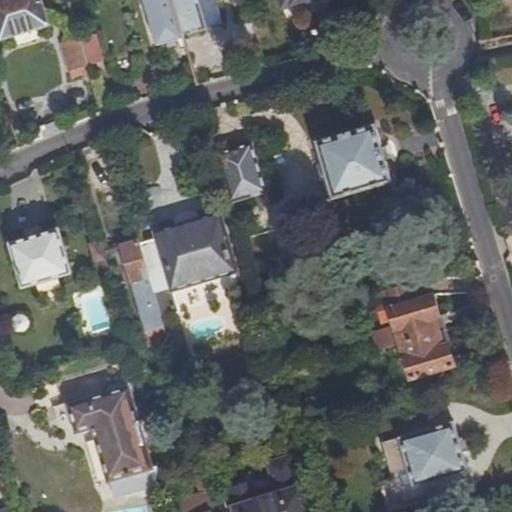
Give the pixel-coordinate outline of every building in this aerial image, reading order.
[(0,0),(0,38),(1,38),(1,39),(49,25),(41,0),(0,0)] [(181,49),(187,47),(183,35),(172,0),(144,0),(158,44),(178,38),(181,49)] [(172,0),(183,35),(204,28),(196,0),(172,0)] [(215,0),(196,0),(204,28),(222,23),(215,0)] [(280,0),(284,10),(316,0),(280,0)] [(228,60),(229,28),(208,28),(208,35),(194,34),(193,59),(228,60)] [(480,30),(481,42),(493,38),(491,28),(480,30)] [(96,34),(79,38),(87,65),(103,60),(96,34)] [(73,77),(89,72),(87,65),(79,38),(63,43),(73,77)] [(376,126),(317,143),(333,199),(392,182),(376,126)] [(252,143),(217,154),(231,202),(233,201),(267,191),(252,143)] [(159,238),(140,244),(162,317),(177,313),(171,291),(237,270),(234,260),(236,259),(232,248),(230,249),(220,215),(158,234),(159,238)] [(59,229),(11,243),(24,286),(72,272),(59,229)] [(140,244),(140,241),(123,246),(151,343),(169,338),(167,332),(162,317),(140,244)] [(428,291),(424,280),(384,291),(388,303),(428,291)] [(86,337),(110,334),(105,288),(80,291),(86,337)] [(384,291),(370,295),(374,307),(388,303),(384,291)] [(429,296),(428,291),(388,303),(389,308),(395,325),(375,331),(381,350),(400,344),(445,331),(434,295),(429,296)] [(388,303),(374,307),(376,312),(389,308),(388,303)] [(190,323),(196,340),(230,327),(223,310),(190,323)] [(455,365),(445,331),(400,344),(411,379),(455,365)] [(281,366),(285,379),(296,375),(292,363),(281,366)] [(92,429),(107,482),(150,469),(127,388),(68,406),(75,433),(92,429)] [(454,422),(382,443),(392,473),(409,468),(415,487),(469,471),(454,422)] [(199,489),(211,485),(202,453),(197,435),(185,439),(199,489)] [(228,490),(234,511),(308,511),(309,511),(305,511),(301,499),(304,498),(292,455),(283,458),(272,477),(277,493),(257,499),(252,483),(228,490)] [(213,492),(176,501),(178,511),(199,511),(209,510),(217,508),(213,492)]
